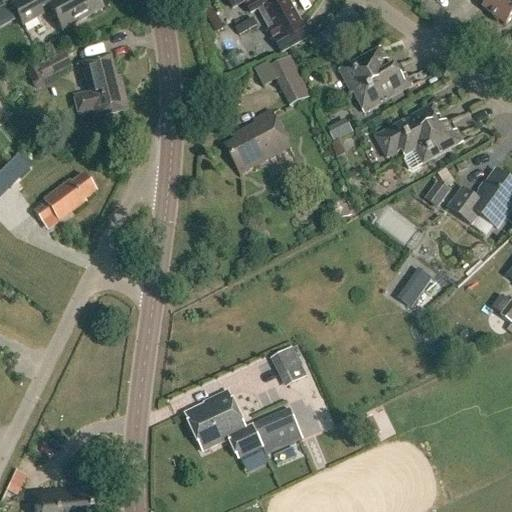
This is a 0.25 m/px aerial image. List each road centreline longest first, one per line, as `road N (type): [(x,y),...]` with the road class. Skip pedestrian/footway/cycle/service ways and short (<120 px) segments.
road 1 (tertiary): [(136,511),(151,293)]
road 2 (residential): [(0,460),(91,272)]
road 3 (residential): [(511,107),(366,0)]
road 4 (tertiary): [(151,293),(169,130)]
road 5 (residential): [(91,272),(151,146),(169,130)]
road 6 (tertiary): [(169,130),(157,0)]
